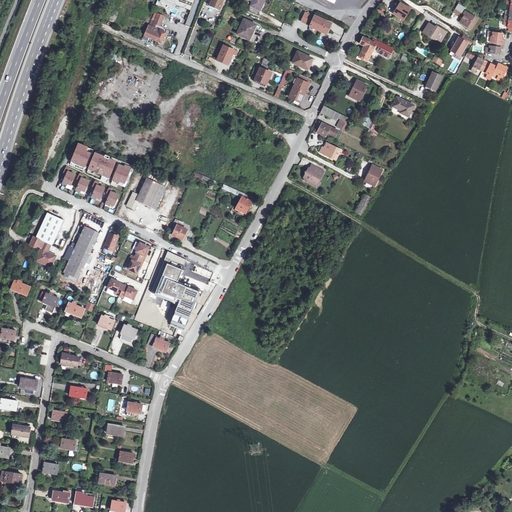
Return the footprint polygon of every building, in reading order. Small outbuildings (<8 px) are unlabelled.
[(170,0),(175,2),(176,4),(191,10),(194,0),(170,0)] [(211,0),(210,5),(219,9),(222,0),(211,0)] [(264,0),(252,0),(248,10),(258,14),(264,0)] [(408,8),(401,3),(394,14),(404,20),(412,8),(410,6),(408,8)] [(456,8),(462,12),(465,8),(459,3),(456,8)] [(461,22),(466,25),(467,24),(473,28),(478,19),(466,11),(463,15),(464,16),(461,22)] [(156,12),(150,26),(152,27),(156,17),(159,13),(156,12)] [(314,17),(304,12),(300,21),(310,26),(327,34),(331,23),(315,16),(314,17)] [(156,17),(152,27),(158,29),(161,31),(161,29),(168,32),(169,29),(163,27),(164,26),(161,24),(162,20),(156,17)] [(255,24),(243,19),(236,33),(248,39),(255,24)] [(438,29),(430,24),(425,33),(433,39),(435,36),(442,41),(447,32),(439,27),(438,29)] [(152,27),(150,26),(149,25),(145,35),(156,40),(163,43),(168,32),(161,29),(161,31),(158,29),(152,27)] [(493,43),(503,44),(504,41),(502,41),(503,34),(488,32),(488,37),(492,38),(492,40),(493,40),(493,43)] [(377,44),(372,41),(363,37),(360,44),(365,47),(360,58),(368,62),(376,45),(377,44)] [(462,58),(469,44),(472,47),(474,43),(465,37),(463,41),(460,45),(458,44),(453,53),(462,58)] [(379,47),(382,48),(384,44),(374,39),(372,41),(377,44),(376,45),(379,47)] [(224,45),(223,44),(217,59),(228,64),(232,53),(236,55),(237,51),(229,47),(230,44),(225,42),(224,45)] [(503,44),(493,43),(492,46),(491,46),(491,48),(486,48),(486,53),(500,55),(501,48),(503,48),(503,44)] [(382,48),(380,53),(390,58),(395,49),(384,44),(382,48)] [(311,58),(296,51),(291,62),(306,69),(311,58)] [(434,61),(442,66),(443,63),(442,63),(443,61),(436,57),(434,61)] [(483,72),(488,63),(478,58),(471,71),(476,73),(478,70),(483,72)] [(263,62),(260,68),(267,71),(269,65),(263,62)] [(493,74),(497,67),(488,63),(483,72),(487,75),(485,78),(490,81),(493,74)] [(497,67),(493,74),(498,76),(496,79),(501,82),(508,69),(499,64),(497,67)] [(267,71),(260,68),(255,80),(267,85),(272,73),(267,71)] [(426,86),(436,90),(442,76),(432,72),(426,86)] [(298,78),(294,88),(305,93),(309,84),(298,78)] [(353,85),(354,86),(349,96),(359,100),(366,85),(356,80),(353,85)] [(305,93),(294,88),(289,97),(295,100),(294,103),(298,105),(299,102),(300,102),(305,93)] [(501,97),(506,101),(510,95),(504,92),(501,97)] [(415,106),(398,99),(393,109),(410,117),(415,106)] [(321,113),(337,121),(338,119),(346,123),(348,119),(324,107),(321,113)] [(376,132),(377,129),(379,125),(372,122),(369,129),(376,132)] [(317,132),(326,137),(328,133),(336,137),(339,131),(322,123),(317,132)] [(325,155),(329,157),(329,155),(337,159),(341,150),(327,143),(324,149),(327,150),(325,155)] [(80,144),(71,166),(84,171),(87,164),(88,165),(94,150),(80,144)] [(97,151),(88,173),(102,178),(101,180),(108,183),(117,160),(97,151)] [(120,161),(117,167),(119,168),(112,185),(118,187),(119,185),(126,188),(135,167),(120,161)] [(369,172),(368,172),(364,180),(374,186),(377,180),(376,180),(379,174),(380,174),(382,170),(372,165),(370,169),(370,170),(369,172)] [(312,181),(316,183),(323,171),(315,166),(313,170),(311,171),(310,168),(307,166),(301,176),(302,180),(310,184),(312,181)] [(66,168),(63,176),(66,177),(63,184),(67,185),(68,184),(71,185),(76,175),(69,172),(70,170),(66,168)] [(134,176),(144,179),(146,173),(135,171),(134,176)] [(149,174),(147,179),(167,188),(169,183),(149,174)] [(80,175),(76,182),(80,184),(77,190),(81,192),(82,190),(85,192),(90,182),(82,179),(83,177),(80,175)] [(167,188),(147,179),(139,197),(134,194),(128,208),(135,211),(139,203),(156,211),(158,208),(162,199),(167,188)] [(95,182),(92,189),(95,191),(93,198),(96,199),(97,198),(101,199),(105,189),(98,186),(99,184),(95,182)] [(245,193),(225,184),(223,187),(243,196),(245,193)] [(109,189),(106,196),(109,198),(107,204),(110,206),(111,204),(115,206),(119,196),(112,193),(113,191),(109,189)] [(354,211),(360,216),(372,198),(365,194),(354,211)] [(248,200),(244,198),(242,197),(236,208),(237,209),(236,210),(241,213),(242,212),(245,214),(252,202),(248,200)] [(168,202),(162,199),(158,208),(164,210),(168,202)] [(48,213),(36,239),(51,246),(52,246),(64,220),(48,213)] [(179,222),(176,221),(169,233),(182,239),(187,230),(178,225),(179,222)] [(65,273),(77,278),(97,233),(86,227),(65,273)] [(97,233),(77,278),(79,279),(100,234),(97,233)] [(116,237),(108,233),(102,247),(110,250),(116,237)] [(36,239),(34,238),(30,246),(35,248),(39,247),(42,248),(42,249),(48,252),(51,246),(36,239)] [(148,247),(141,244),(137,252),(138,253),(136,257),(144,261),(146,257),(145,256),(149,249),(148,247)] [(47,254),(48,252),(42,249),(36,261),(48,266),(48,265),(52,264),(53,264),(55,260),(53,260),(55,256),(51,254),(50,255),(47,254)] [(187,261),(168,253),(152,292),(179,302),(170,325),(184,329),(198,293),(176,283),(187,261)] [(144,261),(136,257),(135,257),(128,270),(136,273),(138,273),(141,265),(142,266),(144,261)] [(121,283),(112,279),(108,288),(116,292),(115,294),(120,296),(124,286),(120,284),(121,283)] [(16,281),(13,289),(26,295),(30,287),(21,283),(22,282),(19,280),(18,282),(16,281)] [(129,288),(125,286),(120,296),(124,298),(125,296),(133,300),(138,292),(129,287),(129,288)] [(48,294),(44,302),(55,307),(58,298),(53,296),(54,294),(50,293),(50,295),(48,294)] [(70,303),(67,312),(81,317),(84,309),(76,306),(77,304),(73,302),(72,304),(70,303)] [(89,302),(86,309),(92,312),(95,305),(89,302)] [(103,317),(100,325),(111,330),(114,321),(108,319),(109,317),(106,316),(105,318),(103,317)] [(126,326),(120,339),(131,343),(136,330),(131,328),(132,326),(128,325),(128,327),(126,326)] [(2,329),(1,338),(14,340),(16,331),(2,329)] [(146,344),(165,352),(168,343),(163,341),(164,340),(150,334),(146,344)] [(35,356),(37,346),(32,344),(29,354),(35,356)] [(63,354),(61,364),(77,366),(79,357),(63,354)] [(109,373),(108,382),(121,384),(123,375),(109,373)] [(22,378),(20,387),(36,390),(37,381),(22,378)] [(71,387),(70,396),(85,398),(87,389),(71,387)] [(2,399),(0,408),(16,410),(17,401),(2,399)] [(127,411),(132,412),(141,413),(142,405),(129,403),(127,411)] [(54,410),(52,419),(65,422),(67,413),(54,410)] [(109,424),(107,433),(123,436),(124,427),(109,424)] [(14,425),(13,434),(28,436),(29,427),(14,425)] [(63,439),(61,448),(74,450),(76,441),(63,439)] [(0,443),(0,456),(8,457),(9,448),(0,446),(0,444),(0,443)] [(120,452),(119,461),(132,463),(134,454),(120,452)] [(45,463),(43,472),(57,474),(58,465),(45,463)] [(2,471),(1,480),(20,484),(22,474),(2,471)] [(101,473),(99,482),(115,485),(116,476),(101,473)] [(54,491),(52,500),(68,503),(70,493),(54,491)] [(76,504),(91,506),(93,497),(87,496),(87,494),(84,494),(83,496),(82,496),(83,492),(78,492),(76,504)] [(124,511),(125,502),(113,500),(112,502),(110,502),(108,509),(124,511)]
